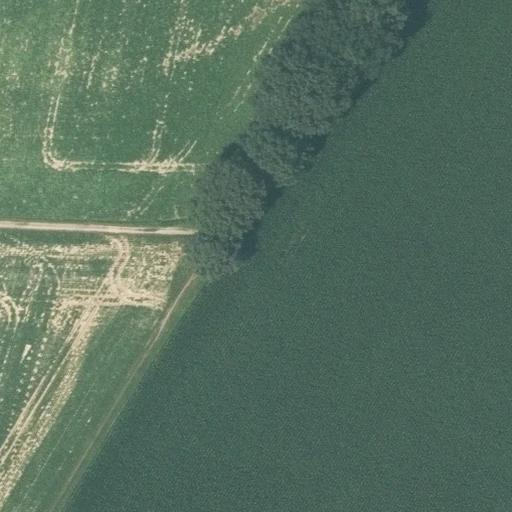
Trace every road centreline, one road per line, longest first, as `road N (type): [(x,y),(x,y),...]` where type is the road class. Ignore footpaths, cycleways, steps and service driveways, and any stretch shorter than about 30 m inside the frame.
road 1 (track): [(219,230),(364,0)]
road 2 (track): [(0,225),(219,230)]
